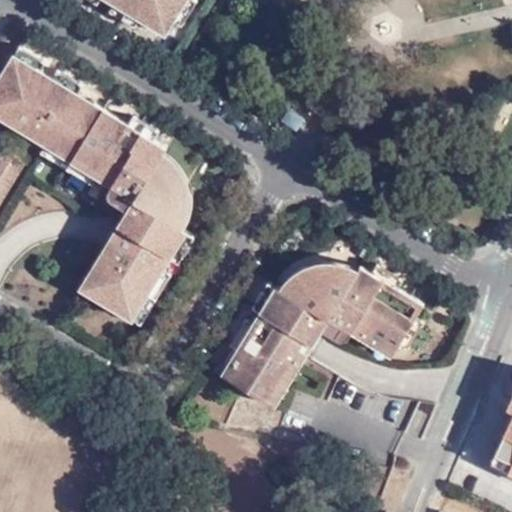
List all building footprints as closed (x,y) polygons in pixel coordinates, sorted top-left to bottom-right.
[(140,17),(114,0),(109,8),(135,25),(140,17)] [(184,0),(113,0),(114,0),(140,17),(165,32),(184,0)] [(14,52),(41,67),(45,60),(19,44),(14,52)] [(118,223),(80,287),(131,318),(162,267),(170,254),(186,228),(182,225),(182,224),(185,218),(187,214),(189,209),(189,204),(190,194),(190,190),(189,186),(188,181),(187,177),(185,171),(182,167),(179,163),(175,159),(171,154),(165,150),(163,149),(167,144),(134,124),(78,91),(53,75),(41,67),(14,52),(0,75),(0,114),(45,141),(97,173),(112,182),(111,183),(109,187),(107,191),(108,193),(109,196),(111,198),(128,208),(118,223)] [(53,75),(78,91),(83,83),(57,67),(53,75)] [(134,124),(167,144),(171,137),(138,117),(134,124)] [(92,181),(97,173),(45,141),(40,149),(92,181)] [(0,202),(26,161),(1,146),(0,147),(0,202)] [(194,233),(186,228),(170,254),(179,259),(194,233)] [(349,282),(358,267),(349,263),(342,260),(334,259),(327,259),(319,259),(312,261),(305,264),(298,268),(291,273),(286,278),(282,285),(297,295),(300,289),(302,287),(303,286),(308,283),(312,280),(317,278),(323,277),(328,276),(332,277),(338,278),(343,279),(349,282)] [(376,261),(371,270),(397,286),(402,277),(376,261)] [(222,372),(275,404),(322,326),(329,314),(352,329),(393,353),(400,341),(417,314),(424,302),(397,286),(371,270),(360,263),(358,267),(349,282),(343,279),(338,278),(332,277),(328,276),(323,277),(317,278),(312,280),(308,283),(303,286),(302,287),(300,289),(297,295),(282,285),(277,282),(261,309),(254,320),(222,372)] [(162,267),(131,318),(140,323),(171,272),(162,267)] [(261,309),(277,282),(269,277),(253,303),(261,309)] [(352,329),(329,314),(322,326),(336,335),(340,337),(343,337),(345,336),(347,336),(348,334),(349,333),(352,329)] [(417,314),(400,341),(408,346),(424,318),(417,314)] [(213,367),(222,372),(254,320),(245,315),(213,367)] [(46,378),(56,360),(40,350),(29,368),(46,378)] [(511,399),(507,409),(511,411),(511,419),(491,464),(511,473),(511,399)]
